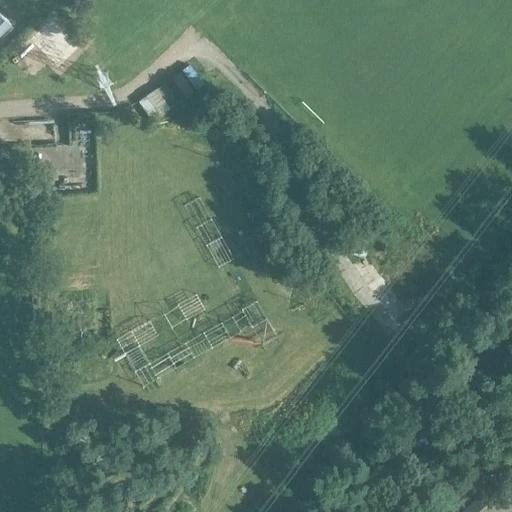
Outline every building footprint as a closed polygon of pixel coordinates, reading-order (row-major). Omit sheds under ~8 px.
[(0,32),(9,24),(0,14),(0,32)] [(159,107),(174,127),(183,121),(167,100),(159,107)] [(0,192),(24,192),(24,165),(0,164),(0,192)] [(325,293),(311,300),(321,321),(334,315),(325,293)] [(475,499),(460,511),(477,511),(490,500),(477,485),(469,492),(475,499)]
